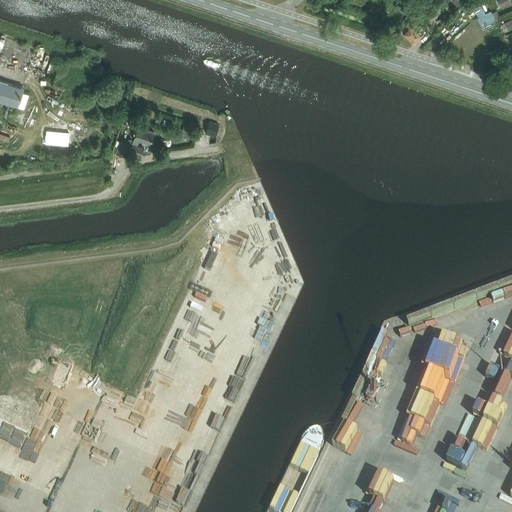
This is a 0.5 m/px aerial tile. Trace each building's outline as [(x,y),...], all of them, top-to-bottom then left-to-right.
[(478,2),(471,6),(478,18),(477,19),(483,30),(495,23),(511,15),(511,10),(499,16),(496,12),(492,14),(490,12),(485,14),(478,2)] [(431,8),(426,3),(420,9),(425,13),(431,8)] [(443,11),(435,18),(439,22),(446,15),(443,11)] [(511,20),(501,24),(505,33),(511,29),(511,20)] [(403,32),(414,43),(423,33),(421,31),(423,29),(421,28),(420,30),(411,22),(403,32)] [(0,101),(17,107),(18,106),(24,108),(28,94),(22,92),(24,88),(0,80),(0,101)] [(215,135),(218,124),(209,121),(205,132),(215,135)] [(130,152),(141,155),(144,147),(137,145),(139,140),(150,144),(154,131),(138,126),(134,138),(134,139),(130,152)] [(0,137),(10,141),(13,134),(0,129),(0,137)] [(67,146),(69,132),(44,129),(43,143),(67,146)] [(120,142),(116,153),(126,156),(129,145),(120,142)] [(394,360),(404,336),(385,328),(350,419),(339,415),(332,433),(343,438),(337,452),(361,461),(370,437),(359,433),(369,406),(382,411),(391,387),(388,386),(397,361),(394,360)] [(434,397),(422,392),(412,417),(416,419),(412,430),(421,434),(418,443),(428,447),(437,425),(444,427),(453,404),(446,401),(456,378),(443,373),(434,397)] [(471,500),(486,450),(482,449),(490,423),(506,428),(511,406),(511,403),(493,398),(485,423),(473,419),(465,443),(473,445),(467,465),(475,467),(474,470),(468,469),(459,497),(471,500)] [(408,469),(416,445),(405,441),(397,465),(408,469)] [(186,466),(192,454),(180,449),(175,460),(186,466)] [(502,511),(511,511),(511,477),(508,490),(511,491),(511,496),(511,498),(507,497),(502,511)]
